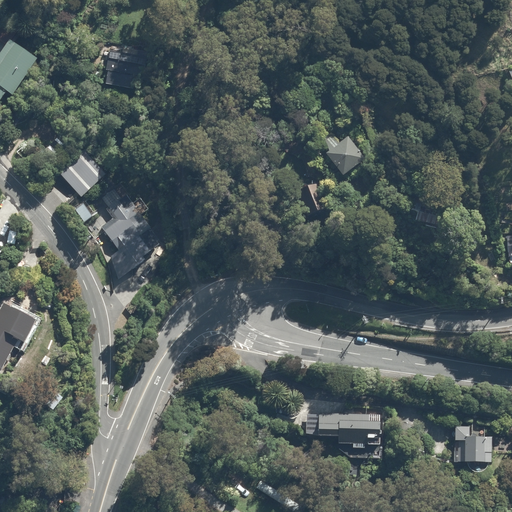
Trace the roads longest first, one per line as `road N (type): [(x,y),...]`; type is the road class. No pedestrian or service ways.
road 1 (track): [(208,310),(192,278),(181,204),(211,0)]
road 2 (residential): [(122,443),(100,422),(100,342),(86,286),(53,231),(0,173)]
road 3 (secondary): [(218,303),(280,340),(511,379)]
road 4 (secondary): [(218,303),(283,289),(443,320),(511,317)]
road 5 (secondary): [(122,443),(166,354),(218,303)]
